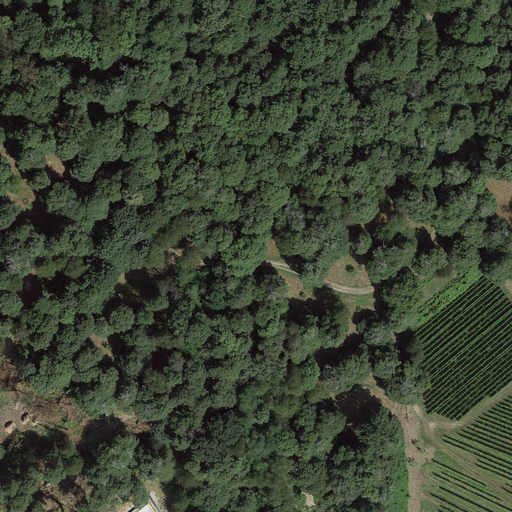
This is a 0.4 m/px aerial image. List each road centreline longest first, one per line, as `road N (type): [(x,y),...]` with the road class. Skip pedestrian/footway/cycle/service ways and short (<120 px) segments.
road 1 (track): [(369,290),(422,253),(442,219),(429,0)]
road 2 (track): [(0,70),(31,88),(105,163),(139,220),(186,260)]
road 3 (track): [(186,260),(267,263),(341,289),(369,290)]
road 4 (track): [(143,397),(159,303),(186,260)]
road 5 (track): [(12,450),(60,444),(126,417),(143,397)]
road 6 (track): [(139,220),(123,228),(54,322)]
road 7 (track): [(392,412),(447,426),(511,386)]
